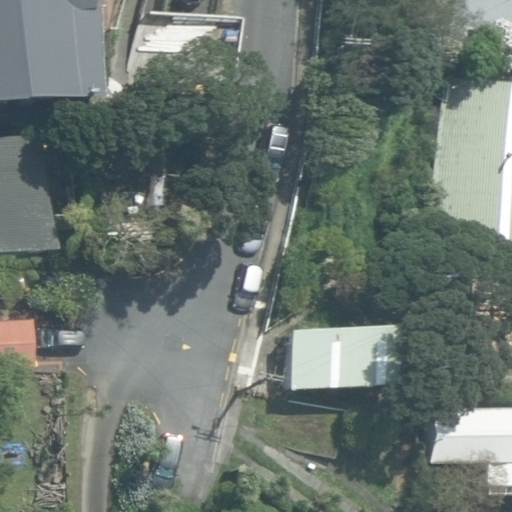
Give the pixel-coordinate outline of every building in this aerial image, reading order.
[(0,0),(0,106),(89,101),(84,13),(80,13),(78,0),(0,0)] [(507,44),(511,43),(511,0),(443,0),(440,49),(459,50),(460,33),(508,36),(507,44)] [(125,93),(202,106),(214,27),(138,15),(125,93)] [(421,250),(491,255),(491,249),(511,250),(511,85),(433,80),(421,250)] [(0,257),(39,255),(32,139),(0,140),(0,257)] [(0,322),(0,368),(18,368),(17,323),(0,322)] [(276,335),(277,393),(372,391),(370,332),(276,335)] [(511,345),(483,346),(484,389),(511,388),(511,345)] [(511,511),(511,412),(421,412),(421,466),(474,466),(470,473),(467,481),(466,490),(467,498),(473,502),(480,503),(487,504),(494,503),(500,501),(506,498),(511,493),(511,511)]
